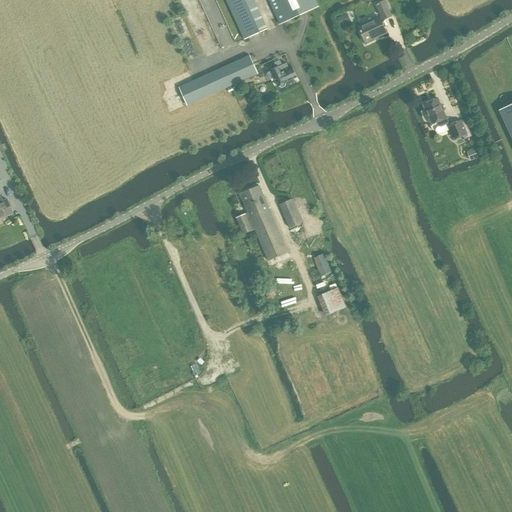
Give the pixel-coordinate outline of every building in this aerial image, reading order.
[(254,0),(226,0),(245,40),(268,29),(254,0)] [(316,0),(268,0),(280,25),(319,7),(316,0)] [(383,21),(392,17),(385,1),(376,5),(383,21)] [(347,14),(337,19),(340,26),(351,21),(347,14)] [(365,43),(386,33),(379,18),(358,27),(365,43)] [(250,55),(179,88),(187,106),(258,74),(250,55)] [(272,71),(268,73),(271,80),(275,78),(279,87),(280,86),(283,87),(286,86),(287,83),(288,83),(287,82),(297,77),(293,68),(290,69),(287,64),(283,66),(281,61),(276,63),(278,68),(272,71)] [(438,98),(423,105),(432,124),(436,122),(438,126),(439,126),(439,127),(449,123),(443,111),(445,110),(442,105),(441,105),(438,98)] [(511,105),(500,111),(511,136),(511,105)] [(461,120),(447,126),(453,140),(467,134),(461,120)] [(475,150),(467,153),(469,159),(470,160),(478,157),(475,150)] [(289,253),(260,186),(241,194),(249,213),(236,218),(244,235),(255,230),(269,262),(289,253)] [(0,219),(13,214),(6,199),(0,201),(0,219)] [(292,200),(280,205),(290,229),(302,223),(292,200)] [(257,247),(250,250),(255,262),(262,259),(257,247)] [(212,330),(241,317),(210,249),(181,262),(212,330)] [(321,276),(331,272),(323,254),(313,258),(321,276)] [(169,290),(163,274),(152,278),(153,280),(147,282),(154,297),(155,297),(159,305),(167,301),(174,316),(188,310),(182,298),(176,300),(171,289),(169,290)] [(333,276),(314,284),(328,316),(346,308),(333,276)] [(269,290),(266,294),(268,298),(273,299),(276,295),(274,290),(269,290)]
